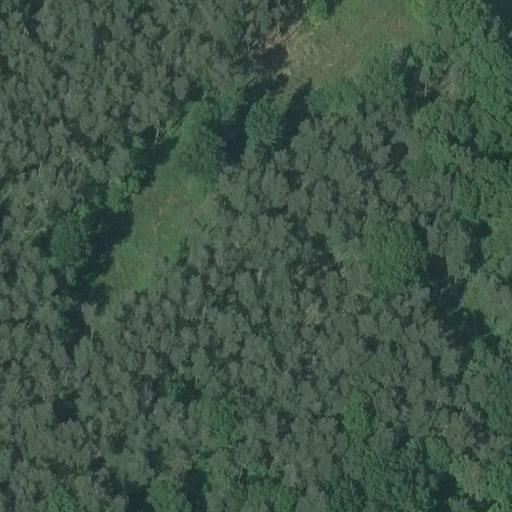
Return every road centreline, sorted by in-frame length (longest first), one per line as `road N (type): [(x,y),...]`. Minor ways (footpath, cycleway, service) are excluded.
road 1 (track): [(356,511),(511,374)]
road 2 (track): [(511,89),(421,0)]
